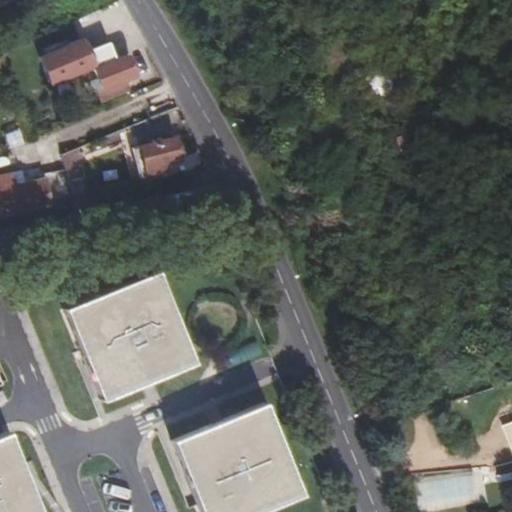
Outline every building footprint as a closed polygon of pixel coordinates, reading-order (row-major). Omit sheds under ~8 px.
[(103,50),(77,63),(84,77),(79,79),(83,89),(79,92),(81,96),(86,94),(93,105),(108,97),(105,91),(122,82),(112,64),(110,64),(103,50)] [(19,75),(2,84),(24,124),(40,116),(19,75)] [(133,157),(137,167),(144,183),(166,173),(163,166),(180,160),(170,139),(137,154),(133,157)] [(84,178),(72,149),(55,156),(61,169),(67,185),(84,178)] [(14,161),(0,164),(0,187),(18,184),(14,161)] [(0,214),(72,199),(67,185),(61,169),(47,174),(47,178),(0,187),(0,214)] [(147,273),(54,312),(91,403),(184,365),(147,273)] [(255,404),(164,442),(192,511),(256,511),(295,496),(255,404)] [(28,511),(0,443),(0,511),(28,511)] [(472,478),(418,477),(417,502),(471,503),(472,478)]
